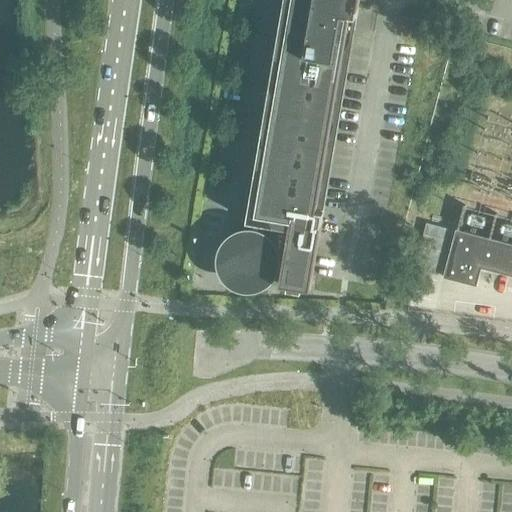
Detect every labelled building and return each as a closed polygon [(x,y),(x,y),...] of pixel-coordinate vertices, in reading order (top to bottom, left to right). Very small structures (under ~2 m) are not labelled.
[(283,21),(254,191),(248,222),(256,224),(254,236),(249,235),(243,236),(238,238),(233,241),(230,245),(227,249),(224,254),(224,260),(224,265),(225,271),(228,276),(231,280),(235,283),(240,286),(245,287),(251,288),(256,287),(261,285),(266,282),(270,278),(273,274),(283,275),(281,286),(311,291),(325,213),(317,212),(321,191),(322,191),(349,33),(348,32),(351,17),(358,18),(359,10),(360,0),(293,0),(293,3),(292,3),(290,3),(289,4),(288,5),(287,6),(287,7),(286,8),(286,10),(286,11),(287,12),(288,13),(289,14),(290,15),(291,15),(290,22),(283,21)] [(404,19),(402,30),(422,33),(422,28),(430,29),(431,23),(404,19)] [(427,224),(421,247),(445,253),(451,230),(427,224)] [(511,244),(457,230),(444,279),(478,288),(483,268),(511,276),(511,244)] [(445,253),(421,247),(415,270),(419,271),(438,276),(445,253)]
